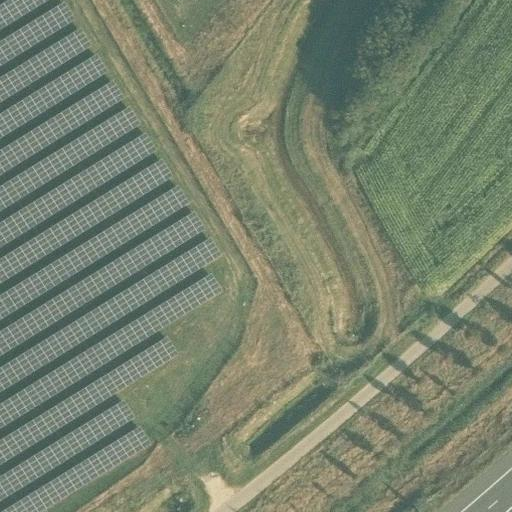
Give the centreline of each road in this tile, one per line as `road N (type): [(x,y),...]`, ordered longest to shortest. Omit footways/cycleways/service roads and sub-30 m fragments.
road 1 (unclassified): [(394,369),(228,511)]
road 2 (unclassified): [(394,369),(511,266)]
